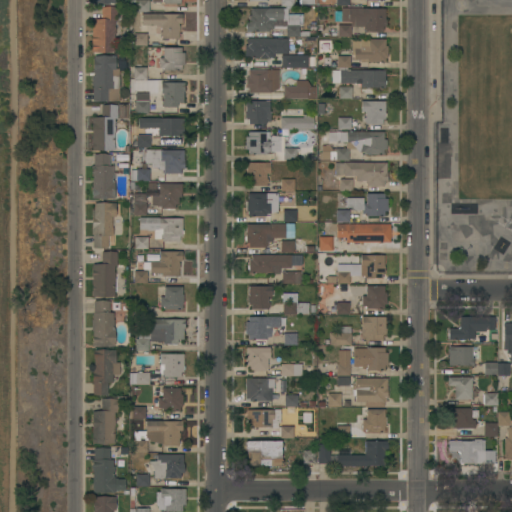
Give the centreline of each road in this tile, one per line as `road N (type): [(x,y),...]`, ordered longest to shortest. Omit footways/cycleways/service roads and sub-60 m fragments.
road 1 (residential): [(78,511),(77,0)]
road 2 (residential): [(419,511),(420,0)]
road 3 (residential): [(217,511),(217,0)]
road 4 (residential): [(511,491),(217,491)]
